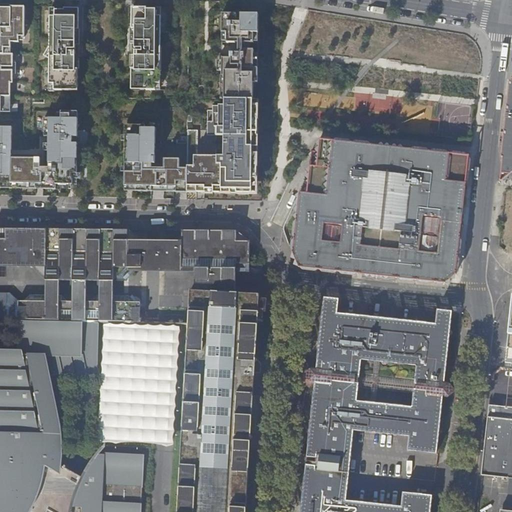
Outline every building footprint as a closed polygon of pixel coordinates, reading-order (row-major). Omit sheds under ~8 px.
[(25,38),(26,8),(1,8),(0,7),(0,48),(11,48),(12,43),(20,43),(20,38),(25,38)] [(147,7),(134,7),(134,31),(137,31),(137,66),(133,66),(133,90),(157,90),(157,83),(162,83),(163,17),(158,16),(158,10),(147,9),(147,7)] [(66,9),(56,9),(56,17),(51,17),(51,84),(55,84),(55,91),(79,91),(79,69),(77,69),(77,35),(80,35),(80,9),(66,9)] [(260,14),(224,13),(224,32),(229,32),(229,42),(260,43),(260,14)] [(256,68),(256,49),(244,49),(244,50),(240,50),(240,53),(232,53),(232,57),(224,57),(224,83),(227,83),(227,99),(255,99),(255,83),(260,83),(260,68),(256,68)] [(14,55),(0,55),(0,112),(11,113),(12,84),(14,84),(14,71),(11,71),(11,68),(14,68),(14,55)] [(255,115),(255,99),(227,99),(227,106),(215,106),(215,123),(210,123),(209,136),(215,136),(215,133),(218,133),(218,137),(226,137),(226,157),(200,157),(200,131),(189,131),(189,169),(189,192),(224,193),(224,189),(238,190),(238,193),(253,194),(254,179),(258,179),(258,161),(254,161),(255,132),(259,132),(260,115),(255,115)] [(0,188),(1,188),(2,184),(43,184),(43,189),(56,190),(56,185),(77,185),(79,112),(62,112),(62,119),(45,119),(45,138),(55,138),(55,143),(51,143),(51,168),(42,168),(42,159),(4,158),(4,151),(13,151),(13,128),(0,127),(0,188)] [(157,125),(132,125),(132,142),(125,142),(126,186),(134,186),(134,191),(152,191),(152,187),(176,187),(176,192),(189,192),(189,169),(182,169),(182,160),(166,160),(166,168),(153,168),(153,163),(157,163),(157,125)] [(501,174),(511,175),(511,174),(511,152),(510,150),(508,147),(507,145),(506,141),(505,139),(505,136),(501,174)] [(457,274),(462,223),(466,190),(469,156),(409,149),(409,156),(407,162),(372,159),(371,152),(372,145),(333,141),(321,140),(320,153),(313,152),(309,186),(301,192),(296,232),(294,255),(300,268),(358,274),(362,239),(359,233),(364,228),(372,229),(373,221),(392,224),(392,231),(401,232),(404,238),(400,243),(396,278),(446,283),(457,274)] [(409,149),(372,145),(371,152),(372,159),(407,162),(409,156),(409,149)] [(358,274),(396,278),(400,243),(404,238),(401,232),(392,231),(392,224),(373,221),(372,229),(364,228),(359,233),(362,239),(358,274)] [(2,228),(0,228),(0,239),(33,240),(34,229),(2,228)] [(33,240),(0,239),(0,262),(36,263),(39,267),(44,267),(44,276),(49,282),(57,282),(71,283),(85,283),(100,284),(113,284),(125,273),(128,271),(134,271),(134,266),(138,266),(138,261),(128,260),(129,243),(88,242),(88,231),(42,229),(34,229),(33,240)] [(129,233),(88,231),(88,242),(129,243),(129,233)] [(129,233),(129,243),(128,260),(138,261),(138,266),(134,266),(134,271),(152,272),(194,273),(194,283),(193,291),(236,294),(236,285),(237,271),(182,268),(183,235),(182,235),(168,245),(152,244),(143,244),(129,233)] [(242,237),(183,235),(182,268),(237,271),(250,271),(251,247),(242,237)] [(36,263),(0,262),(0,267),(37,269),(44,276),(44,267),(39,267),(36,263)] [(49,282),(44,276),(44,289),(43,296),(57,296),(57,289),(57,282),(49,282)] [(70,303),(84,303),(85,290),(85,283),(71,283),(70,289),(70,303)] [(113,289),(113,284),(100,284),(100,291),(99,297),(106,297),(113,298),(113,289)] [(236,294),(193,291),(191,291),(190,324),(186,395),(181,470),(178,511),(247,511),(251,450),(243,449),(243,439),(247,439),(252,438),(256,374),(257,359),(261,295),(236,294)] [(18,307),(19,320),(20,320),(95,322),(140,323),(141,310),(128,298),(113,298),(113,304),(99,304),(91,303),(84,303),(70,303),(68,303),(57,302),(43,302),(25,301),(18,307)] [(444,384),(453,311),(437,310),(436,324),(394,320),(392,334),(379,333),(381,318),(339,314),(340,299),(325,298),(318,370),(316,370),(315,373),(312,373),(309,375),(308,380),(311,383),(317,383),(309,456),(337,458),(338,445),(358,432),(414,437),(413,452),(437,456),(438,441),(443,397),(449,398),(452,396),(452,390),(450,388),(447,388),(447,384),(444,384)] [(394,320),(381,318),(379,333),(392,334),(394,320)] [(0,442),(0,460),(1,462),(5,466),(10,470),(16,471),(23,470),(25,469),(26,473),(87,477),(86,508),(86,511),(141,511),(144,454),(143,454),(143,456),(135,455),(135,454),(134,454),(134,455),(125,455),(125,453),(124,453),(124,455),(116,454),(116,453),(114,453),(114,454),(106,454),(106,452),(104,452),(104,454),(100,453),(98,451),(91,461),(83,476),(62,465),(62,455),(64,455),(64,454),(62,454),(62,445),(63,445),(63,443),(62,443),(61,434),(63,434),(63,433),(61,433),(60,424),(61,424),(61,423),(59,423),(58,414),(60,414),(59,412),(58,413),(56,404),(57,404),(57,402),(56,403),(54,394),(55,394),(55,392),(54,392),(52,384),(53,383),(52,382),(51,382),(50,376),(61,373),(62,376),(73,374),(74,376),(85,374),(86,377),(97,374),(94,357),(95,322),(20,320),(19,353),(0,353),(0,433),(4,433),(4,438),(0,443),(0,442)] [(178,329),(105,326),(100,442),(174,445),(178,329)] [(511,405),(490,404),(488,417),(511,419),(511,405)] [(482,474),(511,477),(511,419),(488,417),(482,474)] [(346,501),(358,432),(338,445),(337,458),(309,456),(309,461),(308,468),(335,471),(334,486),(346,501)] [(251,450),(252,438),(247,439),(243,439),(243,449),(251,450)] [(430,511),(431,511),(432,496),(404,493),(402,507),(346,501),(334,486),(335,471),(308,468),(303,511),(430,511)] [(0,511),(52,511),(49,510),(51,505),(50,505),(49,506),(41,501),(45,494),(80,490),(81,502),(85,502),(86,508),(87,477),(26,473),(25,484),(19,488),(18,490),(0,489),(0,511)] [(85,511),(86,508),(85,502),(81,502),(80,490),(45,494),(41,501),(49,506),(50,505),(51,505),(49,510),(52,511),(85,511)]
